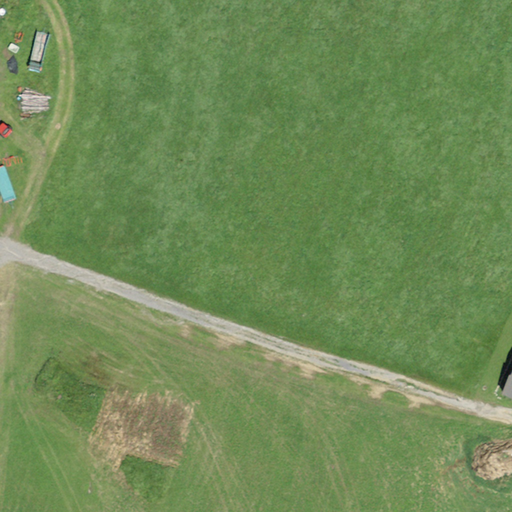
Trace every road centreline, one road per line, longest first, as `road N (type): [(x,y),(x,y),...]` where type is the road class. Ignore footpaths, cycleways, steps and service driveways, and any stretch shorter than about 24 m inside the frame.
road 1 (track): [(511,419),(332,366),(0,247)]
road 2 (track): [(8,250),(66,91),(62,32),(49,0)]
